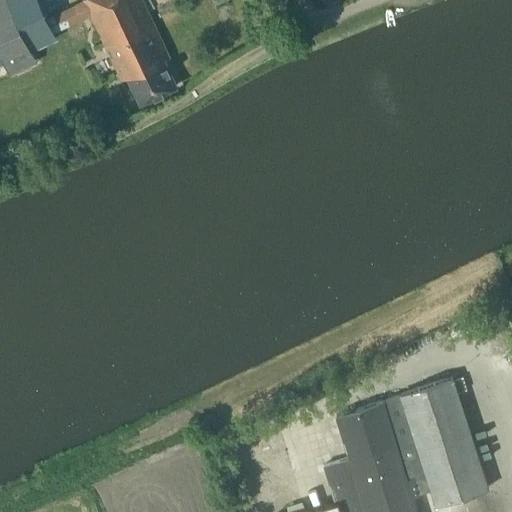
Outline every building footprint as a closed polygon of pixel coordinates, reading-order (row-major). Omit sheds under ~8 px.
[(0,0),(0,46),(1,46),(12,70),(34,60),(26,41),(46,31),(37,13),(23,20),(13,0),(0,0)] [(177,85),(164,59),(169,56),(142,0),(85,0),(122,79),(128,76),(140,102),(177,85)] [(122,93),(118,86),(109,90),(113,97),(122,93)] [(452,375),(400,392),(400,393),(384,399),(383,398),(336,414),(349,456),(324,464),(335,500),(295,511),(417,511),(413,495),(419,493),(419,491),(431,487),(436,504),(488,486),(452,375)] [(286,500),(303,501),(304,481),(287,481),(286,500)] [(266,510),(286,504),(283,490),(262,496),(266,510)]
